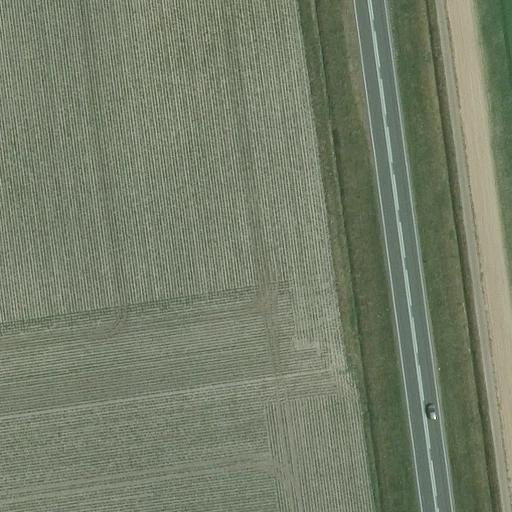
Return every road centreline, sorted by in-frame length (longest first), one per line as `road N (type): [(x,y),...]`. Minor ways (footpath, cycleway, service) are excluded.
road 1 (trunk): [(437,511),(369,0)]
road 2 (track): [(454,0),(511,433)]
